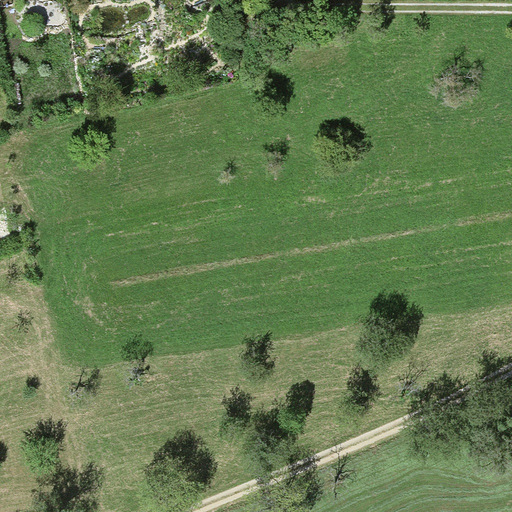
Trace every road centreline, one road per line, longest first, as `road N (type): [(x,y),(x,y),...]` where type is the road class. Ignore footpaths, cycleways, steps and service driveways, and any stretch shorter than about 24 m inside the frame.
road 1 (track): [(188,511),(423,415),(511,368)]
road 2 (track): [(511,9),(312,4)]
